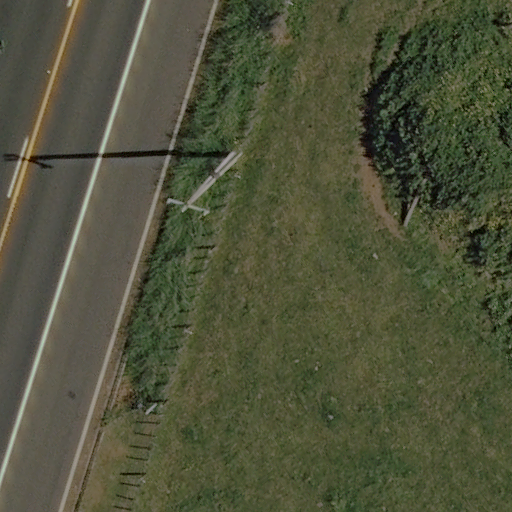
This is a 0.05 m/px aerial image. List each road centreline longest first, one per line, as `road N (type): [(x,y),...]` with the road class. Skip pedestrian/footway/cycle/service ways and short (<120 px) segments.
road 1 (primary): [(180,0),(23,511)]
road 2 (primary): [(0,239),(73,0)]
